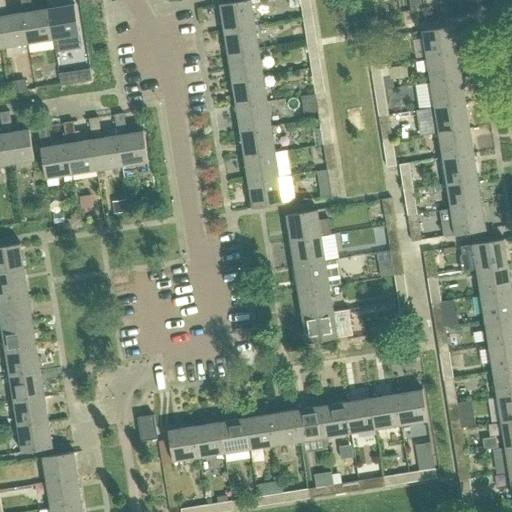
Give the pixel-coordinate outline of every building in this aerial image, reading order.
[(56,0),(47,2),(48,7),(48,8),(53,39),(55,53),(81,49),(79,35),(74,3),(58,6),(57,0),(56,0)] [(224,30),(256,25),(251,0),(247,0),(219,4),(224,30)] [(300,0),(302,9),(311,8),(309,0),(300,0)] [(48,8),(23,12),(28,43),(53,39),(48,8)] [(0,31),(3,47),(28,43),(23,12),(0,15),(0,31)] [(228,56),(260,51),(256,25),(224,30),(228,56)] [(307,43),(317,42),(314,25),(304,26),(307,43)] [(426,57),(458,52),(454,26),(422,31),(426,57)] [(369,57),(379,56),(376,39),(366,40),(369,57)] [(317,42),(307,43),(310,60),(319,58),(317,42)] [(232,81),(264,76),(260,51),(228,56),(232,81)] [(430,82),(462,77),(458,52),(426,57),(430,82)] [(79,71),(81,81),(81,83),(92,81),(91,80),(90,70),(88,70),(79,71)] [(375,91),(384,90),(382,73),(372,74),(375,91)] [(315,94),(325,92),(322,75),(312,77),(315,94)] [(236,106),(268,101),(264,76),(232,81),(236,106)] [(434,108),(466,103),(462,77),(430,82),(434,108)] [(384,90),(375,91),(377,108),(387,106),(384,90)] [(325,92),(315,94),(318,110),(327,109),(325,92)] [(240,132),(272,126),(268,101),(236,106),(240,132)] [(438,133),(470,128),(466,103),(434,108),(438,133)] [(0,111),(0,117),(1,125),(11,124),(9,110),(0,111)] [(125,126),(123,113),(123,112),(113,114),(116,128),(125,126)] [(98,116),(88,118),(91,132),(100,130),(98,116)] [(92,139),(76,141),(73,121),(63,122),(67,143),(72,174),(97,170),(92,139)] [(383,142),(392,140),(390,123),(380,125),(383,142)] [(67,143),(51,146),(48,125),(38,126),(41,146),(47,185),(58,184),(57,176),(72,174),(67,143)] [(244,157),(276,152),(272,126),(240,132),(244,157)] [(323,144),(333,143),(330,126),(320,127),(323,144)] [(29,128),(12,131),(3,132),(8,164),(34,160),(29,128)] [(442,158),(474,153),(470,128),(438,133),(442,158)] [(143,130),(127,133),(117,134),(122,166),(148,162),(143,130)] [(117,134),(101,137),(92,139),(97,170),(122,166),(117,134)] [(392,140),(383,142),(387,167),(396,166),(392,140)] [(333,143),(323,144),(326,161),(335,159),(333,143)] [(248,182),(280,177),(276,152),(244,157),(248,182)] [(446,184),(478,178),(474,153),(442,158),(446,184)] [(404,190),(413,189),(409,164),(400,165),(404,190)] [(280,177),(248,182),(252,208),(284,203),(280,177)] [(331,195),(341,194),(338,177),(329,178),(331,195)] [(450,209),(482,204),(478,178),(446,184),(450,209)] [(413,189),(404,190),(406,207),(416,206),(413,189)] [(386,225),(396,224),(392,198),(382,200),(386,225)] [(482,204),(450,209),(453,222),(442,224),(444,236),(487,230),(482,204)] [(322,236),(331,234),(328,219),(319,220),(318,210),(286,215),(290,241),(322,236)] [(412,242),(421,240),(419,223),(409,224),(412,242)] [(396,224),(386,225),(389,242),(398,241),(396,224)] [(326,261),(322,236),(290,241),(294,266),(326,261)] [(472,244),(461,246),(463,256),(474,254),(476,270),(508,265),(504,239),(473,244),(472,244)] [(0,273),(25,269),(21,243),(0,246),(0,273)] [(426,269),(435,268),(433,250),(423,252),(426,269)] [(394,276),(404,274),(401,258),(392,259),(394,276)] [(298,291),(330,286),(326,261),(294,266),(298,291)] [(480,295),(511,290),(511,289),(508,265),(476,270),(480,295)] [(0,299),(29,294),(25,269),(0,273),(0,299)] [(404,274),(394,276),(397,293),(406,291),(404,274)] [(431,303),(441,301),(438,285),(429,286),(431,303)] [(302,316),(334,311),(330,286),(298,291),(302,316)] [(484,320),(511,315),(511,290),(480,295),(484,320)] [(0,318),(1,325),(33,320),(29,294),(0,299),(0,318)] [(441,301),(431,303),(434,320),(443,318),(441,301)] [(402,327),(412,325),(409,308),(400,310),(402,327)] [(334,311),(302,316),(306,342),(338,337),(334,311)] [(488,346),(511,341),(511,315),(484,320),(488,346)] [(5,350),(37,345),(33,320),(1,325),(5,350)] [(439,354),(449,352),(446,335),(437,337),(439,354)] [(492,371),(511,367),(511,341),(488,346),(492,371)] [(9,375),(41,370),(37,345),(5,350),(9,375)] [(449,352),(439,354),(442,370),(452,369),(449,352)] [(496,396),(511,393),(511,367),(492,371),(496,396)] [(13,401),(45,396),(41,370),(9,375),(13,401)] [(447,404),(457,403),(454,386),(445,387),(447,404)] [(396,393),(401,425),(427,421),(422,389),(396,393)] [(376,429),(401,425),(396,393),(371,397),(376,429)] [(500,422),(511,419),(511,393),(496,396),(500,422)] [(17,426),(49,421),(45,396),(13,401),(17,426)] [(351,433),(376,429),(371,397),(345,401),(351,433)] [(325,437),(351,433),(345,401),(320,405),(325,437)] [(457,403),(447,404),(450,421),(460,419),(457,403)] [(300,441),(325,437),(320,405),(295,409),(300,441)] [(275,445),(300,441),(295,409),(270,413),(275,445)] [(249,449),(275,445),(270,413),(244,417),(249,449)] [(142,441),(158,438),(154,414),(138,417),(138,421),(142,441)] [(224,453),(249,449),(244,417),(219,421),(224,453)] [(505,447),(511,445),(511,419),(500,422),(505,447)] [(49,421),(17,426),(21,452),(53,447),(49,421)] [(199,457),(224,453),(219,421),(194,426),(199,457)] [(173,462),(199,457),(194,426),(168,430),(170,440),(173,462)] [(455,455),(465,453),(462,436),(453,438),(455,455)] [(173,462),(170,440),(159,442),(163,463),(173,462)] [(46,482),(78,477),(74,451),(42,457),(46,482)] [(465,453),(455,455),(458,471),(468,470),(465,453)] [(432,459),(417,461),(418,471),(434,469),(432,459)] [(419,481),(436,478),(435,468),(434,469),(418,471),(417,471),(419,481)] [(384,477),(385,486),(402,483),(400,474),(384,477)] [(50,508),(82,503),(78,477),(46,482),(50,508)] [(368,489),(385,486),(384,477),(367,479),(368,489)] [(333,485),(335,494),(351,491),(350,482),(333,485)] [(318,497),(335,494),(333,485),(316,487),(318,497)] [(464,506),(473,504),(470,487),(461,488),(464,506)] [(283,493),(284,502),(301,499),(299,490),(283,493)] [(267,505),(284,502),(283,493),(266,495),(267,505)] [(232,501),(233,510),(250,508),(249,498),(232,501)] [(216,511),(222,511),(233,510),(232,501),(215,503),(216,511)] [(51,511),(83,511),(82,503),(50,508),(51,511)]
